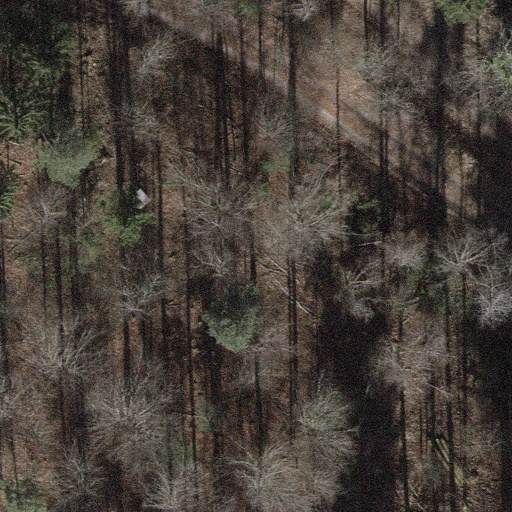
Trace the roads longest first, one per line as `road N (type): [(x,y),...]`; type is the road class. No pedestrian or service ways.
road 1 (track): [(181,0),(511,219)]
road 2 (track): [(511,116),(400,0)]
